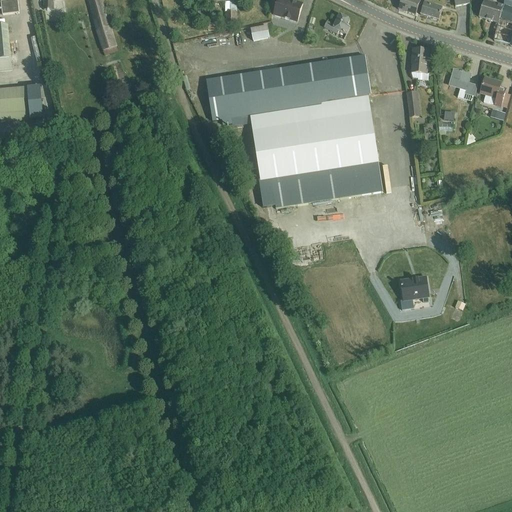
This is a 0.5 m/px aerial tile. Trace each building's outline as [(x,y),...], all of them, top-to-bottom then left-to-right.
[(0,0),(1,4),(2,15),(18,13),(17,0),(0,0)] [(43,0),(44,11),(53,11),(52,0),(43,0)] [(100,0),(87,0),(101,52),(115,48),(110,28),(107,28),(100,0)] [(303,5),(284,0),(278,0),(278,2),(277,2),(276,4),(277,4),(274,16),(297,23),(303,5)] [(402,0),(398,10),(416,17),(421,2),(415,0),(402,0)] [(485,2),(480,17),(479,19),(499,25),(494,42),(510,46),(511,38),(511,0),(504,0),(504,6),(503,6),(503,7),(485,2)] [(421,17),(439,22),(443,10),(424,5),(421,17)] [(225,13),(226,24),(237,23),(236,13),(225,13)] [(327,23),(324,29),(337,35),(339,32),(346,36),(350,28),(347,27),(350,21),(339,16),(334,27),(327,23)] [(208,32),(218,32),(218,23),(208,23),(208,32)] [(7,25),(0,25),(0,73),(12,72),(10,57),(7,25)] [(251,30),(253,42),(269,39),(267,27),(251,30)] [(412,74),(426,75),(428,52),(413,51),(412,60),(413,60),(412,74)] [(260,182),(271,180),(276,210),(382,193),(368,96),(371,95),(365,58),(206,82),(213,122),(250,116),(260,182)] [(477,87),(468,85),(471,76),(454,71),(449,87),(460,90),(458,99),(471,103),(473,97),(475,98),(477,87)] [(499,93),(501,85),(485,80),(480,95),(486,97),(484,104),(501,109),(505,95),(499,93)] [(0,86),(0,122),(28,121),(26,90),(5,91),(5,86),(0,86)] [(407,95),(410,119),(419,118),(416,94),(407,95)] [(455,120),(456,111),(447,111),(446,120),(455,120)] [(490,118),(499,121),(501,113),(492,111),(490,118)] [(312,234),(314,245),(355,238),(353,227),(312,234)] [(400,283),(403,303),(429,299),(426,279),(400,283)] [(459,300),(457,308),(466,310),(468,302),(459,300)]
